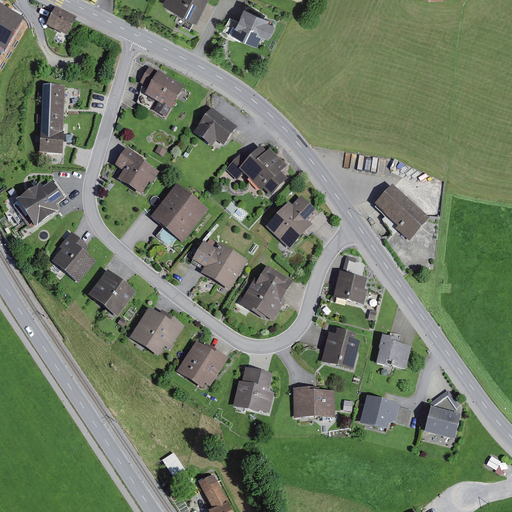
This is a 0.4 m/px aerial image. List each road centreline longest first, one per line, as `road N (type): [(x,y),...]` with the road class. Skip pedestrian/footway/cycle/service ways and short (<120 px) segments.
road 1 (residential): [(136,35),(90,189),(110,242),(252,348),(276,346),(300,329),(322,265),(359,228)]
road 2 (tertiary): [(359,228),(297,143),(250,97),(136,35)]
road 3 (secondary): [(153,511),(0,278)]
road 4 (tertiary): [(511,438),(359,228)]
